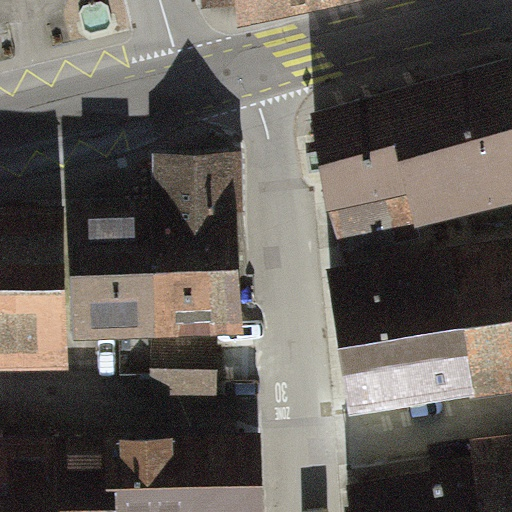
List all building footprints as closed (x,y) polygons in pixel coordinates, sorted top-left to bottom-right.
[(207,0),(208,2),(215,0),(240,0),(244,16),(317,0),(207,0)] [(511,54),(316,99),(342,246),(423,235),(423,214),(511,198),(511,54)] [(161,194),(0,196),(0,359),(63,358),(63,323),(245,320),(243,149),(161,150),(161,194)] [(511,234),(327,256),(353,406),(511,387),(511,234)] [(217,337),(153,337),(153,401),(216,402),(217,337)] [(9,422),(0,422),(0,511),(259,511),(260,433),(9,433),(9,422)] [(471,470),(348,488),(351,511),(511,511),(511,432),(467,439),(471,470)]
